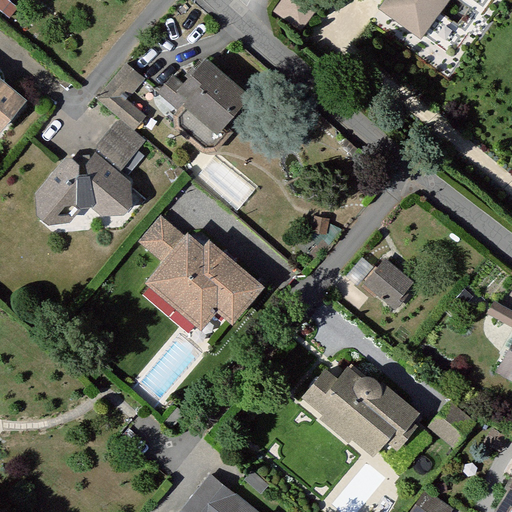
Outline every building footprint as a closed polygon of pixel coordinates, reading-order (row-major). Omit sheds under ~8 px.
[(384,0),(381,6),(423,35),(446,0),(384,0)] [(266,76),(230,48),(217,65),(195,48),(166,84),(174,100),(172,123),(198,149),(208,149),(266,76)] [(129,163),(147,134),(136,127),(148,108),(135,100),(151,75),(126,58),(101,97),(122,110),(100,145),(129,163)] [(0,121),(20,97),(0,80),(0,121)] [(125,180),(91,148),(76,165),(60,158),(29,191),(30,214),(43,223),(63,220),(80,206),(101,211),(116,210),(125,201),(125,180)] [(195,245),(158,213),(132,242),(152,259),(135,279),(193,328),(208,310),(224,324),(261,281),(205,234),(195,245)] [(413,280),(384,256),(362,283),(390,307),(413,280)] [(511,329),(490,367),(511,379),(511,329)] [(417,411),(341,355),(329,370),(318,362),(293,396),(368,451),(383,431),(395,440),(417,411)] [(473,421),(445,397),(424,421),(453,445),(473,421)] [(511,511),(511,465),(486,505),(496,511),(511,511)] [(256,511),(204,471),(171,511),(256,511)] [(447,511),(450,508),(422,489),(406,511),(447,511)]
